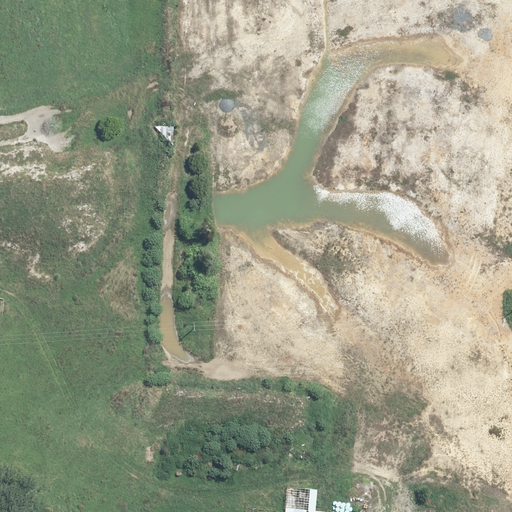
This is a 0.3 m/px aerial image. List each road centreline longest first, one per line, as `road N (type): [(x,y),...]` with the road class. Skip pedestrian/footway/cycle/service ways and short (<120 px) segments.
road 1 (unknown): [(376,511),(381,0)]
road 2 (unknown): [(181,248),(511,254)]
road 3 (unknown): [(381,40),(184,34)]
